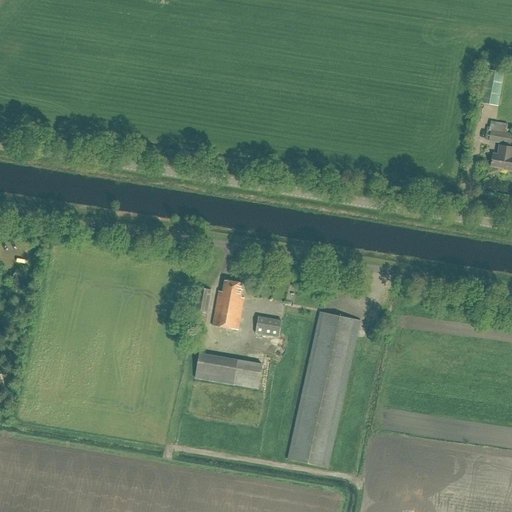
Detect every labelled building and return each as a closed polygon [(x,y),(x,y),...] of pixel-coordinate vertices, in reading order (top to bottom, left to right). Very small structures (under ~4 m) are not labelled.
[(499,107),(505,73),(487,70),(481,103),(499,107)] [(506,146),(500,145),(498,155),(493,154),(491,166),(510,169),(510,170),(511,170),(511,147),(510,147),(511,136),(511,133),(506,133),(508,124),(495,122),(495,124),(490,124),(489,130),(491,131),(489,140),(506,144),(506,146)] [(241,298),(243,290),(241,289),(242,283),(225,280),(223,292),(218,291),(213,326),(238,330),(244,298),(241,298)] [(207,313),(212,290),(202,288),(197,311),(207,313)] [(330,468),(361,321),(320,312),(288,459),(330,468)] [(280,338),(283,321),(259,316),(256,334),(280,338)] [(195,387),(260,395),(263,373),(208,366),(208,371),(197,370),(195,387)]
